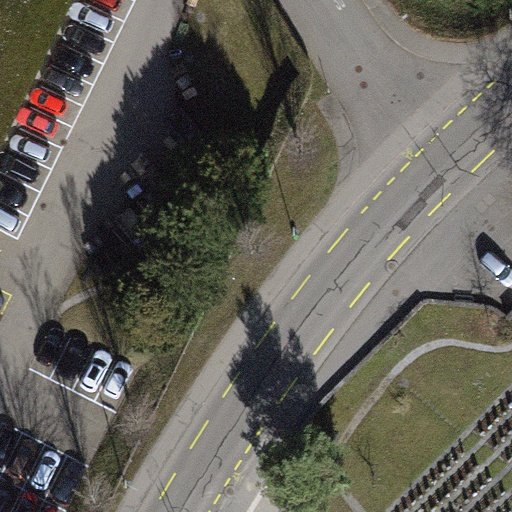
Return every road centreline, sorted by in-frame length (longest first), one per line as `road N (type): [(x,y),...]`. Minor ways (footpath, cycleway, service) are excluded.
road 1 (tertiary): [(439,169),(282,356),(199,481)]
road 2 (residential): [(439,169),(317,0)]
